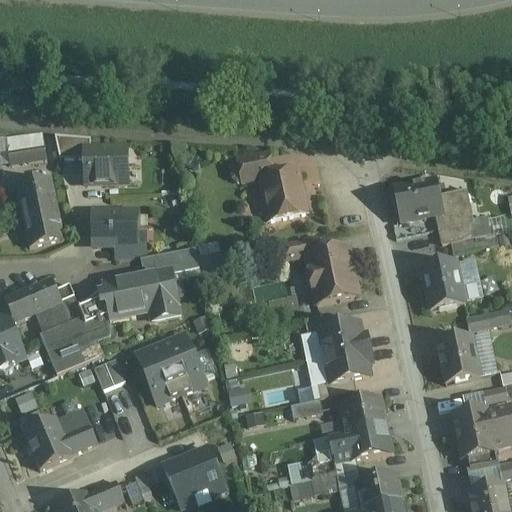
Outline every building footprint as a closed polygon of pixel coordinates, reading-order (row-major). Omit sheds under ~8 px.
[(43,136),(6,141),(10,167),(44,162),(44,163),(47,162),(43,136)] [(91,142),(55,139),(60,163),(85,162),(85,153),(91,153),(91,142)] [(91,153),(85,153),(85,162),(86,188),(128,187),(127,152),(91,153)] [(269,158),(238,164),(238,166),(233,167),(231,172),(233,181),(237,185),(242,184),(242,186),(259,182),(273,178),(269,158)] [(273,178),(259,182),(268,224),(307,216),(298,173),(273,178)] [(52,182),(16,190),(30,251),(66,243),(52,182)] [(435,183),(394,192),(402,227),(436,220),(442,218),(439,200),(435,183)] [(466,195),(439,200),(442,218),(436,220),(439,234),(473,226),(466,195)] [(137,218),(93,218),(93,247),(97,251),(116,250),(137,250),(137,249),(137,218)] [(473,226),(439,234),(442,249),(476,241),(473,226)] [(320,241),(284,249),(288,265),(307,261),(307,260),(323,257),(320,241)] [(222,244),(201,247),(204,271),(224,269),(222,244)] [(473,244),(451,249),(454,261),(476,256),(473,244)] [(137,249),(137,250),(116,250),(117,264),(146,263),(146,249),(137,249)] [(323,257),(307,260),(307,261),(310,276),(309,276),(305,281),(307,291),(313,294),(314,294),(317,309),(358,300),(354,283),(353,283),(350,270),(352,269),(348,251),(323,257)] [(195,254),(148,263),(151,280),(170,276),(171,278),(199,272),(195,254)] [(456,266),(421,274),(430,315),(465,307),(456,266)] [(151,280),(104,290),(106,300),(111,324),(131,320),(130,315),(150,311),(154,326),(179,320),(176,303),(182,302),(183,297),(182,291),(179,287),(173,289),(171,278),(170,276),(151,280)] [(53,285),(6,305),(12,318),(16,327),(41,316),(62,308),(62,307),(57,295),(53,285)] [(79,312),(70,289),(57,295),(62,307),(62,308),(70,327),(83,321),(79,312)] [(49,336),(40,340),(51,366),(83,353),(99,347),(93,331),(111,324),(106,300),(79,312),(83,321),(49,336)] [(62,308),(41,316),(49,336),(70,327),(62,308)] [(12,318),(0,322),(0,373),(1,373),(4,376),(9,375),(12,372),(13,368),(15,367),(14,366),(25,361),(11,330),(16,328),(16,327),(12,318)] [(341,319),(305,326),(308,339),(320,337),(319,335),(343,330),(341,319)] [(488,319),(467,323),(470,336),(491,331),(488,319)] [(343,330),(319,335),(320,337),(325,362),(370,353),(367,339),(361,340),(359,327),(343,330)] [(186,340),(137,360),(158,409),(206,389),(186,340)] [(472,341),(437,349),(446,389),(481,382),(472,341)] [(83,353),(51,366),(57,380),(89,367),(83,353)] [(370,353),(325,362),(330,388),(330,389),(354,384),(370,381),(367,367),(373,366),(370,353)] [(116,364),(94,373),(103,395),(126,386),(116,364)] [(511,376),(501,379),(503,390),(511,388),(511,376)] [(330,389),(330,388),(318,390),(320,403),(321,403),(356,396),(354,384),(330,389)] [(256,406),(248,392),(232,401),(240,415),(256,406)] [(504,392),(483,397),(486,410),(507,405),(504,392)] [(320,403),(291,410),(293,424),(323,418),(321,403),(320,403)] [(380,403),(341,411),(347,438),(386,430),(380,403)] [(83,414),(57,424),(64,441),(90,430),(83,414)] [(39,415),(21,423),(26,436),(45,429),(39,415)] [(488,415),(453,423),(462,463),(465,462),(497,455),(496,454),(491,430),(488,419),(488,415)] [(57,424),(45,429),(26,436),(24,437),(40,474),(72,461),(71,459),(98,449),(90,430),(64,441),(57,424)] [(511,428),(511,427),(497,430),(497,429),(491,430),(496,454),(511,450),(511,428)] [(386,430),(347,438),(352,465),(392,457),(386,430)] [(347,438),(330,441),(335,465),(336,468),(352,465),(347,438)] [(207,453),(164,471),(179,508),(223,490),(207,453)] [(497,455),(465,462),(468,477),(499,470),(500,470),(497,455)] [(335,465),(308,471),(311,486),(338,480),(336,468),(335,465)] [(511,468),(499,471),(502,484),(511,482),(511,468)] [(499,470),(468,477),(472,496),(503,490),(502,484),(499,471),(499,470)] [(338,480),(311,486),(315,500),(341,495),(338,480)] [(397,480),(357,488),(362,511),(377,511),(402,507),(397,480)] [(127,485),(130,504),(152,500),(148,481),(127,485)] [(116,486),(55,511),(110,511),(124,506),(116,486)] [(472,496),(469,497),(472,511),(508,511),(504,489),(503,490),(472,496)]
